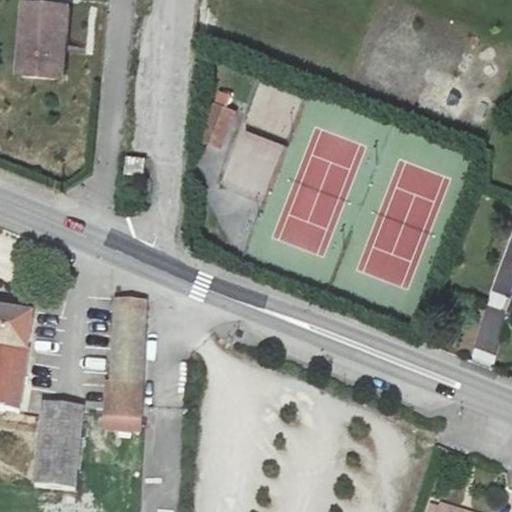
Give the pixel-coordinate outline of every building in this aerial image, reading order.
[(7,99),(39,103),(43,69),(53,70),(57,31),(14,27),(7,99)] [(49,103),(53,70),(43,69),(39,103),(49,103)] [(199,153),(218,160),(231,131),(212,124),(199,153)] [(263,205),(286,147),(243,130),(220,189),(263,205)] [(216,166),(218,160),(199,153),(197,158),(216,166)] [(146,160),(128,158),(126,179),(144,181),(146,160)] [(144,411),(148,297),(116,295),(110,388),(106,390),(107,434),(143,435),(144,411)] [(35,322),(0,317),(0,412),(23,416),(35,322)] [(87,415),(46,411),(36,489),(79,493),(87,415)]
